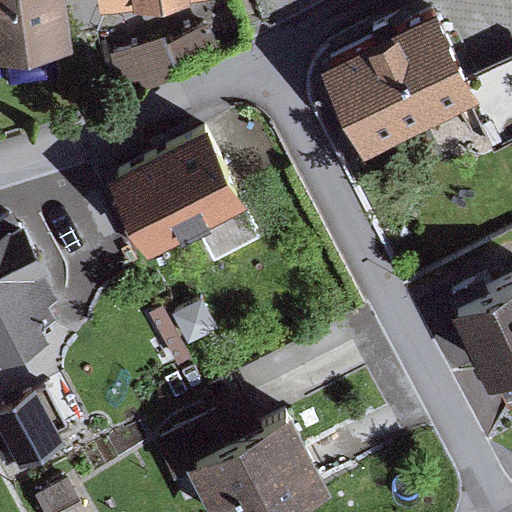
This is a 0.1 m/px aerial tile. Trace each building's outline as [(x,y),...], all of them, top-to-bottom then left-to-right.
[(69,0),(0,0),(0,41),(73,33),(69,0)] [(442,0),(421,0),(325,47),(366,132),(465,84),(480,77),(476,69),(460,36),(442,0)] [(164,28),(110,51),(126,87),(221,46),(209,17),(167,36),(164,28)] [(511,53),(476,69),(480,77),(465,84),(495,144),(511,135),(511,53)] [(206,111),(107,164),(149,243),(196,218),(214,251),(259,227),(240,193),(248,189),(206,111)] [(26,208),(0,222),(0,337),(4,346),(49,321),(42,308),(56,301),(49,289),(65,280),(26,208)] [(511,266),(453,295),(486,366),(511,353),(511,266)] [(201,292),(173,306),(189,336),(216,321),(201,292)] [(163,299),(149,306),(176,358),(190,351),(163,299)] [(32,380),(0,396),(0,441),(10,461),(61,434),(32,380)] [(187,451),(264,413),(251,386),(154,433),(172,469),(191,459),(187,451)] [(264,413),(187,451),(191,459),(219,511),(260,511),(334,474),(293,398),(264,413)] [(91,511),(68,470),(36,488),(49,511),(91,511)]
